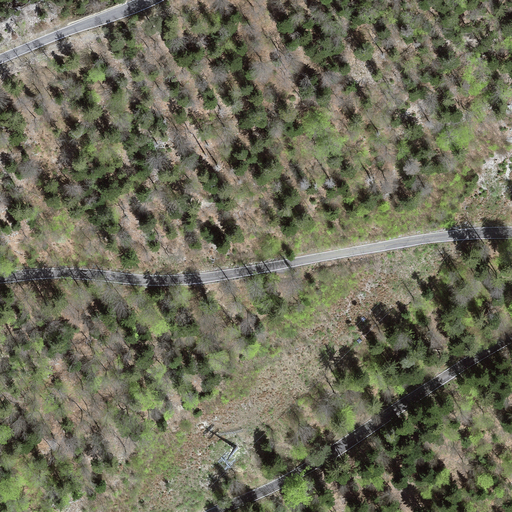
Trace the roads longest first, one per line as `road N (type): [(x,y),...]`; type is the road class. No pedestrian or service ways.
road 1 (tertiary): [(511,231),(428,236),(203,277),(0,276)]
road 2 (tertiary): [(216,511),(314,465),(511,334)]
road 3 (tertiary): [(0,58),(144,0)]
